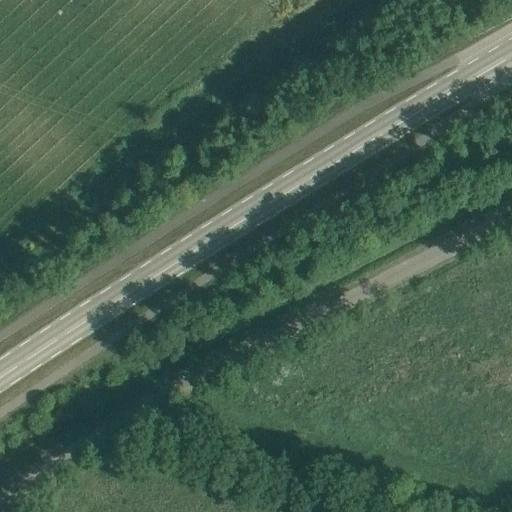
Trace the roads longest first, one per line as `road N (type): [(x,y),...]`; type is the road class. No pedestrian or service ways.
road 1 (tertiary): [(0,381),(149,276),(511,56)]
road 2 (unclassified): [(0,498),(102,417),(511,200)]
road 3 (track): [(174,128),(354,0)]
